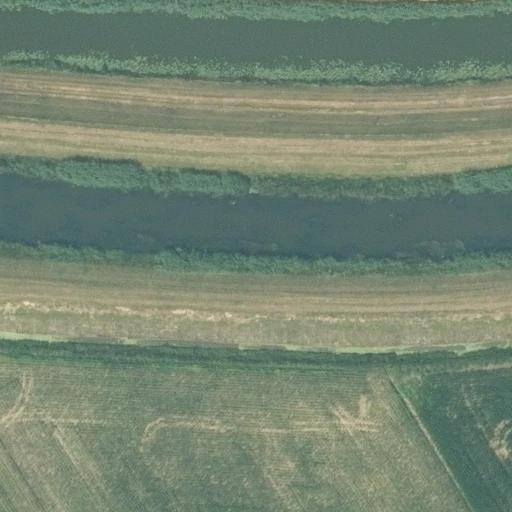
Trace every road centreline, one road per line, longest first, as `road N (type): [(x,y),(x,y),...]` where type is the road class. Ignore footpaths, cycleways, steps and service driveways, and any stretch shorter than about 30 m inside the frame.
road 1 (track): [(0,284),(511,301)]
road 2 (track): [(511,117),(0,103)]
